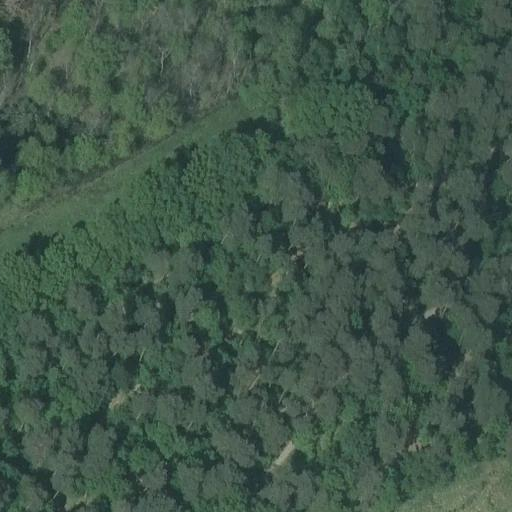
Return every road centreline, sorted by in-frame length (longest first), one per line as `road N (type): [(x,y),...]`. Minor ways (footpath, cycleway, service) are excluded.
road 1 (track): [(450,88),(0,358)]
road 2 (track): [(226,511),(381,341),(511,274)]
road 3 (track): [(511,152),(450,88),(413,0)]
